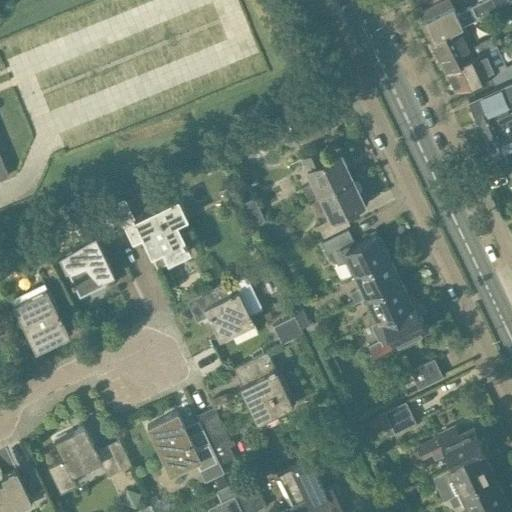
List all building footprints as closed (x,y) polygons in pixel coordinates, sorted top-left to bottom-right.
[(0,0),(0,177),(8,174),(0,152),(0,0)] [(430,40),(463,24),(478,17),(498,8),(510,2),(508,0),(483,0),(457,12),(450,0),(440,0),(416,12),(420,20),(430,40)] [(463,24),(430,40),(446,71),(465,62),(464,59),(477,53),(473,44),(463,24)] [(473,44),(477,53),(482,50),(495,45),(491,35),(473,44)] [(465,62),(446,71),(455,89),(487,74),(490,72),(495,83),(511,74),(511,62),(509,64),(499,43),(497,44),(495,45),(482,50),(477,53),(464,59),(465,62)] [(511,104),(511,103),(511,78),(469,98),(474,107),(472,108),(471,111),(473,116),(477,116),(478,116),(479,118),(511,104)] [(511,103),(511,104),(479,118),(488,139),(511,128),(511,103)] [(288,118),(294,131),(324,118),(317,104),(288,118)] [(330,131),(324,118),(294,131),(301,145),(330,131)] [(511,128),(488,139),(489,141),(488,141),(486,144),(489,149),(492,149),(493,149),(498,159),(511,152),(511,128)] [(320,148),(302,157),(313,180),(304,184),(311,198),(320,194),(352,178),(340,152),(325,159),(320,148)] [(205,171),(221,163),(216,153),(200,160),(205,171)] [(352,178),(320,194),(331,218),(319,224),(324,234),(349,222),(345,212),(364,203),(359,192),(361,186),(358,180),(352,178)] [(253,195),(241,201),(252,223),(264,218),(253,195)] [(135,216),(125,196),(98,209),(108,231),(124,224),(133,244),(144,238),(157,266),(191,250),(178,222),(188,217),(178,196),(135,216)] [(112,239),(108,231),(98,209),(86,215),(90,224),(83,227),(87,236),(60,253),(74,283),(75,283),(80,294),(105,282),(105,277),(115,272),(101,244),(112,239)] [(255,230),(267,224),(264,218),(252,223),(255,230)] [(350,257),(356,271),(388,256),(376,232),(355,242),(348,227),(322,239),(328,250),(331,249),(337,263),(350,257)] [(19,246),(29,267),(51,257),(41,236),(23,244),(19,246)] [(400,280),(388,256),(356,271),(363,284),(351,290),(356,301),(368,295),(400,280)] [(231,333),(254,322),(252,316),(262,311),(251,287),(240,292),(233,277),(187,299),(197,320),(208,315),(218,335),(230,330),(231,333)] [(400,280),(368,295),(374,308),(362,314),(367,324),(371,322),(379,318),(382,317),(416,301),(415,299),(411,301),(400,280)] [(47,286),(13,302),(27,333),(30,332),(36,346),(49,340),(50,341),(68,333),(47,286)] [(427,324),(416,301),(382,317),(379,318),(371,322),(377,337),(367,341),(375,357),(415,338),(412,332),(427,324)] [(302,306),(294,310),(295,312),(296,315),(301,325),(310,321),(302,306)] [(296,315),(295,312),(273,323),(281,341),(303,330),(301,325),(296,315)] [(323,331),(317,319),(305,325),(311,337),(323,331)] [(267,349),(238,364),(262,413),(277,406),(279,411),(294,404),(267,349)] [(442,375),(434,358),(411,369),(419,386),(442,375)] [(415,419),(405,398),(378,410),(380,414),(367,420),(371,427),(374,426),(375,428),(385,424),(388,432),(415,419)] [(209,440),(220,462),(234,455),(228,443),(231,441),(214,406),(197,414),(209,440)] [(146,426),(170,474),(196,462),(205,479),(224,470),(220,462),(209,440),(196,446),(178,410),(146,426)] [(76,480),(72,472),(99,459),(107,474),(131,463),(118,436),(96,447),(85,423),(53,438),(61,455),(47,462),(60,488),(76,480)] [(447,452),(453,465),(482,452),(487,449),(475,425),(460,432),(457,425),(417,444),(423,456),(432,452),(435,458),(447,452)] [(464,488),(493,475),(482,452),(453,465),(433,474),(444,498),(449,495),(464,488)] [(310,455),(277,471),(297,510),(293,511),(343,511),(344,511),(331,484),(325,486),(310,455)] [(3,479),(0,480),(0,511),(6,511),(31,500),(16,468),(0,475),(3,479)] [(220,486),(227,482),(222,472),(215,476),(220,486)] [(252,472),(229,483),(237,499),(243,511),(247,511),(267,503),(252,472)] [(476,511),(505,499),(493,475),(464,488),(449,495),(454,506),(469,499),(475,511),(476,511)] [(243,511),(237,499),(229,483),(215,490),(225,511),(243,511)] [(401,502),(397,492),(388,497),(393,506),(401,502)] [(511,511),(505,499),(476,511),(511,511)] [(155,511),(150,502),(129,511),(155,511)]
